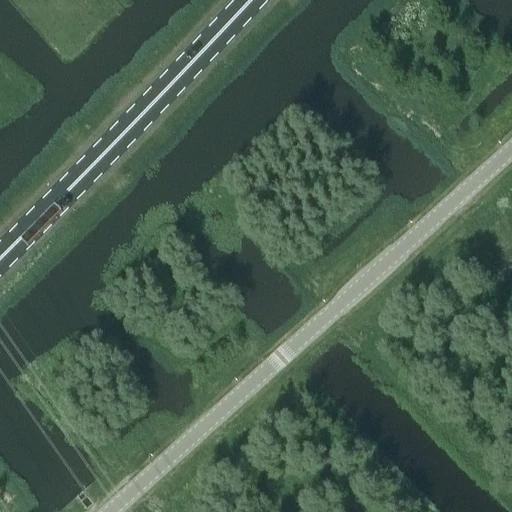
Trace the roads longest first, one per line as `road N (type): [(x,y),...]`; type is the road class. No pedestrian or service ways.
road 1 (unclassified): [(511,150),(110,511)]
road 2 (primary): [(0,258),(249,0)]
